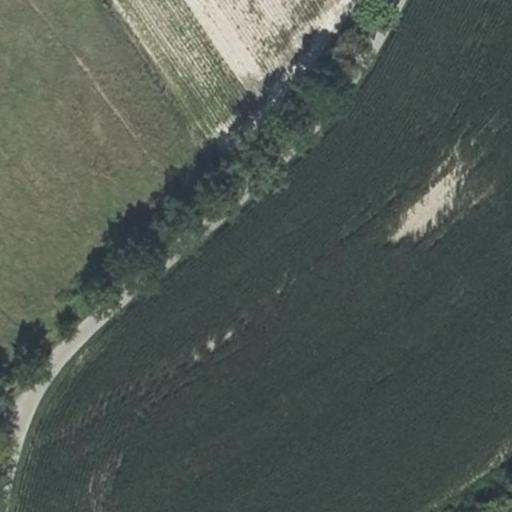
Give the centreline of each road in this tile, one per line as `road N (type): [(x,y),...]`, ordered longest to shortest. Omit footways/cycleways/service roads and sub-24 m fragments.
road 1 (track): [(399,0),(349,84),(302,137),(67,346)]
road 2 (track): [(0,511),(14,433),(67,346)]
